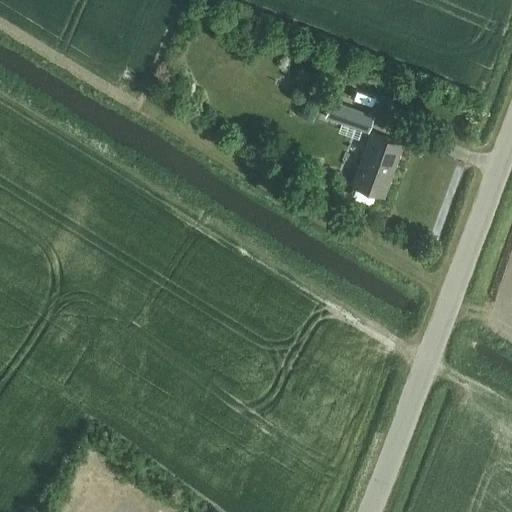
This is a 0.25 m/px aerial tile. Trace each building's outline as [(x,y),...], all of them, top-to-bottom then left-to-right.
[(355,88),(373,91),(375,80),(357,76),(355,88)] [(341,120),(366,129),(373,114),(347,104),(341,120)] [(382,120),(396,132),(402,125),(389,113),(382,120)] [(351,184),(384,195),(402,143),(371,130),(351,184)] [(305,176),(321,177),(322,161),(306,161),(305,176)]
